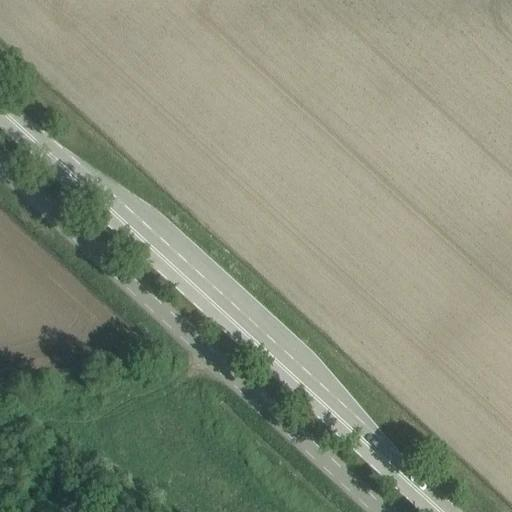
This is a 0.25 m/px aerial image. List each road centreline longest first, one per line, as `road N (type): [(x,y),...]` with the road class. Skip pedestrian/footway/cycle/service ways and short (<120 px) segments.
road 1 (primary): [(439,511),(0,109)]
road 2 (unclassified): [(379,511),(0,165)]
